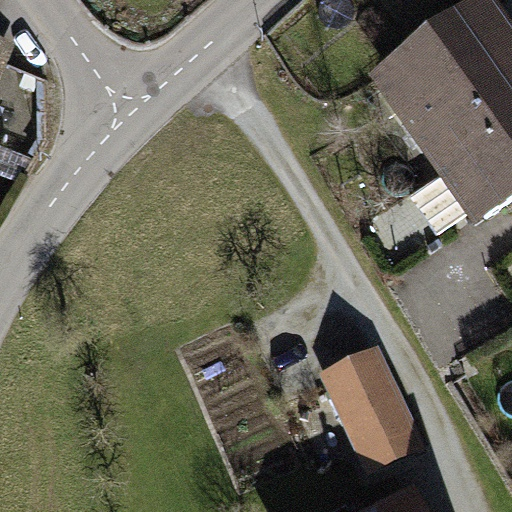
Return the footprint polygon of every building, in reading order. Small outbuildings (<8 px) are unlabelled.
[(488,6),(432,44),(459,76),(504,44),(510,39),(488,6)] [(432,44),(387,76),(439,150),(511,97),(511,55),(504,44),(459,76),(432,44)] [(511,97),(439,150),(486,219),(511,200),(511,97)] [(444,339),(496,302),(452,239),(399,276),(444,339)] [(424,450),(381,359),(333,382),(376,473),(424,450)]
